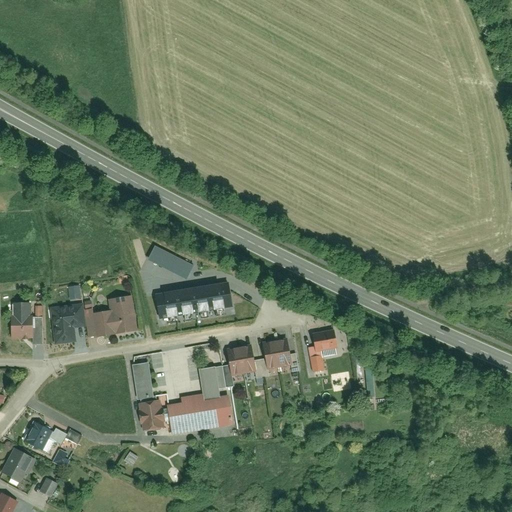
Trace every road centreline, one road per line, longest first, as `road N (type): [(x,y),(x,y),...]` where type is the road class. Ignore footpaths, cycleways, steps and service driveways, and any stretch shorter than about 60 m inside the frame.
road 1 (primary): [(0,106),(338,284),(511,361)]
road 2 (residential): [(50,366),(286,320)]
road 3 (residential): [(24,399),(98,439),(176,439)]
